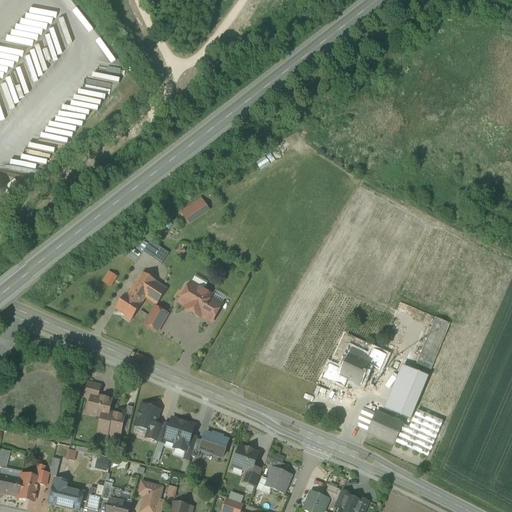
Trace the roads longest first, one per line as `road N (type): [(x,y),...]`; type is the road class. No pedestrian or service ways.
road 1 (primary): [(0,297),(381,0)]
road 2 (tertiary): [(20,312),(318,440)]
road 3 (residential): [(185,67),(0,228)]
road 4 (tertiary): [(318,440),(466,511)]
